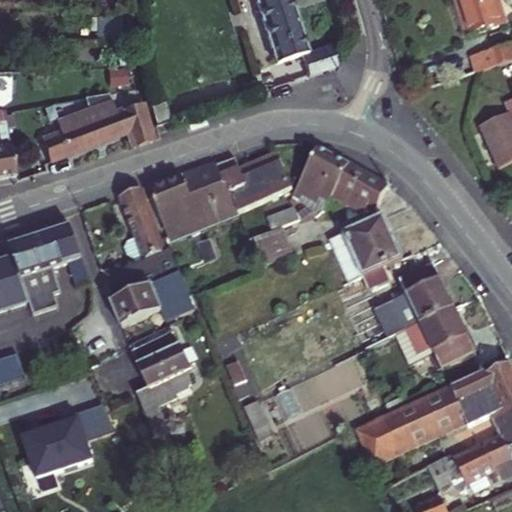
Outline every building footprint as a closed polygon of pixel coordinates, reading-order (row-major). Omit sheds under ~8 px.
[(135,0),(122,0),(126,16),(138,17),(135,0)] [(256,0),(277,72),(301,65),(308,87),(342,78),(336,55),(308,63),(289,0),(256,0)] [(499,0),(464,0),(477,45),(509,35),(499,0)] [(511,50),(473,63),(479,80),(511,68),(511,50)] [(511,117),(511,121),(485,133),(504,176),(511,172),(511,108),(509,110),(511,117)] [(173,110),(159,113),(162,133),(176,130),(173,110)] [(62,137),(46,141),(49,152),(44,154),(45,162),(51,160),(53,166),(131,141),(135,153),(156,147),(144,111),(118,119),(116,113),(96,119),(95,113),(59,124),(62,137)] [(0,129),(15,129),(13,121),(0,117),(0,129)] [(0,183),(22,179),(16,136),(7,137),(7,148),(0,149),(0,183)] [(304,192),(301,196),(308,200),(316,206),(321,210),(323,215),(333,209),(341,196),(357,166),(328,150),(304,192)] [(254,156),(230,165),(249,210),(303,187),(290,156),(259,168),(254,156)] [(230,165),(206,174),(214,196),(199,202),(208,226),(249,210),(230,165)] [(397,187),(357,166),(341,196),(370,212),(376,203),(385,207),(397,187)] [(206,174),(158,192),(176,238),(208,226),(199,202),(214,196),(206,174)] [(150,191),(132,197),(148,241),(141,244),(135,250),(138,258),(146,259),(149,265),(138,270),(128,266),(125,276),(123,277),(125,291),(187,265),(178,241),(172,243),(150,191)] [(321,210),(316,206),(306,214),(302,208),(278,216),(282,229),(289,226),(307,220),(321,210)] [(365,231),(340,241),(359,284),(373,278),(394,269),(413,261),(396,220),(369,230),(365,231)] [(361,223),(365,231),(369,230),(366,221),(361,223)] [(81,226),(51,238),(64,270),(79,264),(83,274),(98,269),(81,226)] [(282,229),(261,238),(273,266),(301,255),(289,226),(282,229)] [(51,238),(23,248),(26,255),(44,300),(50,317),(72,308),(67,295),(73,293),(64,270),(51,238)] [(0,314),(17,309),(44,300),(26,255),(0,263),(0,314)] [(127,304),(125,305),(135,330),(175,314),(172,306),(184,300),(193,320),(208,313),(200,294),(193,277),(187,265),(125,291),(127,304)] [(419,296),(405,303),(418,331),(465,310),(447,268),(413,283),(419,296)] [(104,283),(98,269),(83,274),(90,289),(104,283)] [(394,269),(373,278),(378,291),(400,281),(394,269)] [(484,355),(465,310),(418,331),(428,354),(442,348),(451,370),(484,355)] [(186,334),(142,353),(148,368),(193,348),(189,341),(186,334)] [(203,373),(193,348),(148,368),(158,391),(149,395),(166,440),(177,435),(167,412),(187,403),(185,398),(194,394),(198,390),(203,380),(203,373)] [(28,351),(0,360),(0,368),(5,385),(36,375),(28,351)] [(249,362),(238,366),(245,383),(256,379),(249,362)] [(479,374),(374,425),(392,464),(447,437),(444,430),(461,422),(464,427),(484,417),(488,423),(511,410),(511,375),(506,364),(480,376),(479,374)] [(263,438),(274,432),(258,399),(247,405),(263,438)] [(511,410),(488,423),(471,432),(476,443),(449,457),(464,486),(492,471),(498,481),(511,473),(511,410)] [(67,424),(32,436),(45,476),(101,458),(86,411),(65,418),(67,424)]
